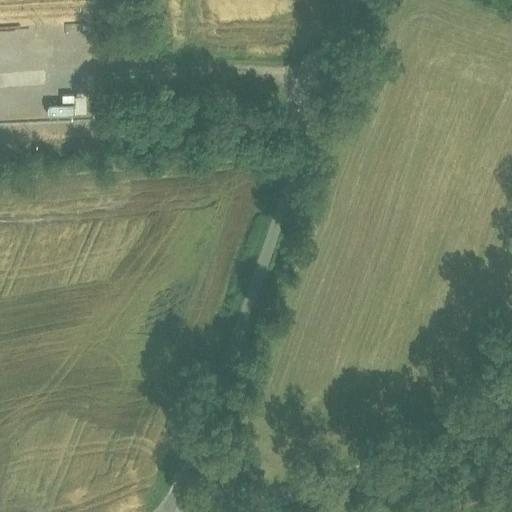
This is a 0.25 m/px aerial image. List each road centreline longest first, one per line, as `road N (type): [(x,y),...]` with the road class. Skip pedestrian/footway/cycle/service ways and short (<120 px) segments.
road 1 (unclassified): [(355,0),(178,511)]
road 2 (unclassified): [(511,423),(217,511)]
